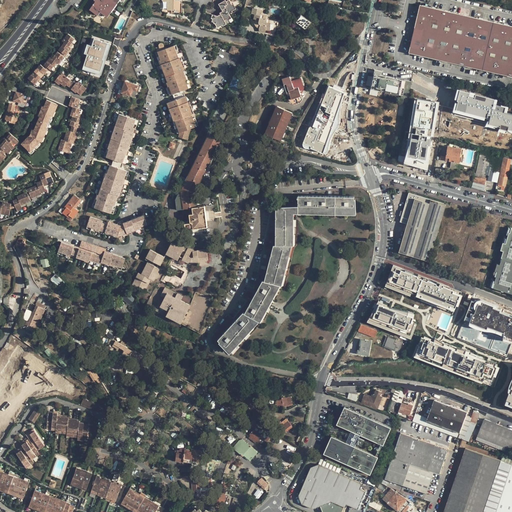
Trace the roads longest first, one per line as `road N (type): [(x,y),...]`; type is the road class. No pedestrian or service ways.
road 1 (residential): [(369,38),(357,39),(320,77),(305,55),(269,38),(142,22),(128,38),(86,162),(53,204),(9,236),(21,284),(0,344)]
road 2 (residential): [(317,399),(381,254)]
road 3 (residential): [(511,210),(369,172)]
road 4 (unclassified): [(381,254),(511,303)]
road 5 (residential): [(369,38),(353,110),(369,172)]
